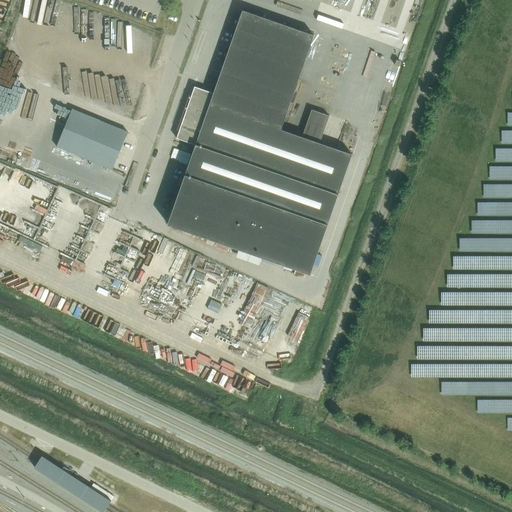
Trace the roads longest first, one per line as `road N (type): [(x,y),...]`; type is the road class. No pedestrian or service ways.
road 1 (unclassified): [(124,205),(194,0)]
road 2 (unknown): [(27,29),(163,92)]
